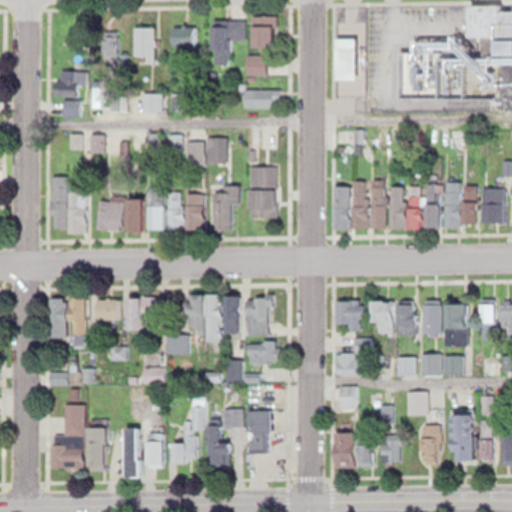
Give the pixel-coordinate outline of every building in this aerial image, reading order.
[(511,0),(469,0),(469,50),(438,50),(437,102),(511,102),(511,0)] [(254,8),(256,41),(280,42),(278,7),(254,8)] [(246,14),(247,31),(235,33),(233,60),(217,61),(215,12),(246,14)] [(137,19),(139,57),(158,56),(158,22),(137,19)] [(174,20),(175,40),(199,40),(197,21),(174,20)] [(107,23),(107,57),(117,58),(118,23),(107,23)] [(363,79),(363,37),(342,37),(342,79),(363,79)] [(272,75),(272,54),(252,54),(252,75),(272,75)] [(79,62),(81,90),(57,90),(57,73),(63,73),(63,63),(79,62)] [(245,84),(247,99),(278,104),(280,84),(245,84)] [(167,110),(167,93),(149,93),(149,110),(167,110)] [(231,162),(231,137),(214,137),(214,162),(231,162)] [(192,164),(208,164),(208,141),(192,141),(192,164)] [(254,158),(253,212),(274,215),(278,159),(254,158)] [(54,168),(54,225),(70,226),(72,169),(54,168)] [(386,174),(385,191),(389,191),(389,220),(374,219),(374,172),(386,174)] [(369,174),(369,220),(355,220),(355,174),(369,174)] [(461,176),(462,221),(447,221),(447,175),(461,176)] [(214,185),(217,225),(235,224),(234,197),(239,195),(240,176),(225,176),(225,185),(214,185)] [(334,177),(334,221),(353,221),(353,176),(334,177)] [(406,179),(406,222),(391,221),(392,177),(406,179)] [(428,177),(428,220),(442,220),(443,196),(437,195),(436,177),(428,177)] [(74,179),(74,226),(89,226),(89,179),(74,179)] [(149,179),(150,222),(167,222),(166,179),(149,179)] [(479,179),(480,217),(466,218),(465,180),(479,179)] [(504,183),(503,217),(484,218),(483,179),(504,183)] [(425,181),(426,222),(412,223),(411,180),(425,181)] [(170,184),(172,223),(186,223),(185,183),(170,184)] [(190,186),(189,221),(208,221),(208,186),(190,186)] [(99,195),(100,223),(113,222),(126,222),(126,189),(111,189),(111,195),(99,195)] [(130,190),(130,222),(145,222),(146,190),(130,190)] [(204,287),(205,338),(186,338),(185,288),(204,287)] [(222,287),(223,337),(209,337),(208,287),(222,287)] [(129,290),(129,327),(159,326),(158,289),(129,290)] [(241,289),(241,327),(227,327),(227,289),(241,289)] [(271,289),(272,329),(247,329),(246,289),(271,289)] [(69,291),(69,331),(53,332),(52,291),(69,291)] [(90,291),(91,329),(78,329),(77,314),(73,314),(72,300),(76,300),(76,291),(90,291)] [(121,293),(121,316),(100,316),(100,293),(121,293)] [(336,293),(336,324),(367,324),(366,294),(336,293)] [(395,295),(396,334),(380,335),(379,315),(374,315),(373,293),(395,295)] [(415,295),(420,306),(418,335),(401,335),(398,293),(415,295)] [(480,294),(480,330),(492,329),(492,320),(497,320),(497,295),(480,294)] [(442,295),(443,331),(424,331),(423,295),(442,295)] [(469,297),(471,341),(447,340),(446,295),(469,297)] [(511,295),(511,332),(500,333),(501,296),(511,295)] [(250,337),(249,357),(283,358),(283,341),(272,341),(272,333),(265,333),(264,337),(250,337)] [(128,359),(128,346),(114,346),(114,359),(128,359)] [(340,373),(363,373),(363,352),(340,352),(340,373)] [(466,354),(447,354),(447,373),(466,373),(466,354)] [(401,356),(401,373),(419,373),(419,356),(401,356)] [(50,365),(50,380),(71,381),(71,365),(50,365)] [(343,385),(343,408),(359,408),(359,385),(343,385)] [(411,414),(431,414),(431,390),(411,390),(411,414)] [(495,394),(484,394),(484,414),(495,414),(495,394)] [(64,398),(65,428),(52,429),(52,437),(53,464),(86,463),(85,398),(64,398)] [(270,403),(250,403),(251,446),(271,446),(270,403)] [(453,405),(452,441),(459,441),(459,457),(476,457),(476,405),(453,405)] [(482,414),(482,457),(494,457),(496,457),(495,414),(482,414)] [(91,415),(93,465),(109,464),(109,454),(108,415),(91,415)] [(511,415),(503,415),(503,461),(510,461),(511,461),(511,415)] [(209,417),(209,467),(234,467),(234,438),(221,438),(221,417),(209,417)] [(421,421),(421,463),(443,463),(442,420),(421,421)] [(127,421),(128,471),(143,470),(142,421),(127,421)] [(378,424),(380,459),(398,458),(396,423),(378,424)] [(335,425),(336,463),(357,463),(357,424),(335,425)] [(361,428),(362,458),(373,458),(372,427),(361,428)] [(173,429),(174,457),(197,456),(195,428),(173,429)] [(147,431),(147,461),(165,461),(165,431),(147,431)]
